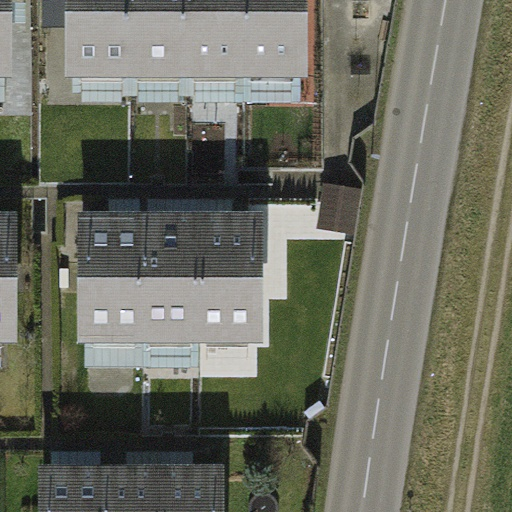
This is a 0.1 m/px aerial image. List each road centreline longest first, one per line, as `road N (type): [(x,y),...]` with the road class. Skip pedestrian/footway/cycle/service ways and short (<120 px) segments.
road 1 (tertiary): [(361,511),(452,0)]
road 2 (track): [(454,511),(511,192)]
